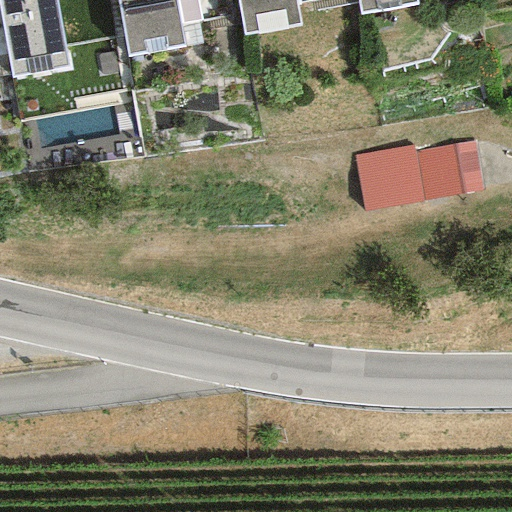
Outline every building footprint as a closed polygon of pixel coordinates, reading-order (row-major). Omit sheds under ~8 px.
[(54,0),(0,0),(0,16),(11,77),(66,68),(54,0)] [(172,0),(115,0),(126,58),(181,48),(172,0)] [(294,0),(237,0),(243,36),(299,27),(294,0)] [(413,0),(356,0),(359,14),(414,5),(413,0)] [(506,191),(500,143),(375,158),(380,206),(506,191)]
